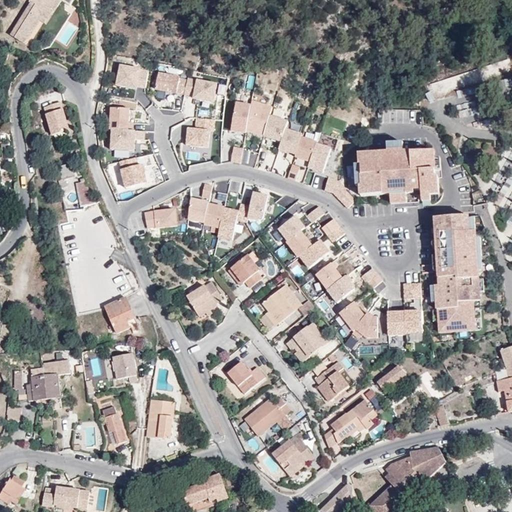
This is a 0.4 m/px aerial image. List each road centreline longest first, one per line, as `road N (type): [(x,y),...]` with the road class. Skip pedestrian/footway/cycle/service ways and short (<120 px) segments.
road 1 (residential): [(114,213),(186,180),(241,173),(343,215),(390,269)]
road 2 (unclassified): [(0,251),(18,234),(24,195),(14,99),(29,74),(59,70),(85,103)]
road 3 (unclassified): [(229,447),(203,408),(114,213)]
road 4 (residential): [(511,424),(369,452),(293,511)]
road 5 (residential): [(0,462),(24,453),(142,480),(229,447)]
road 6 (unknown): [(358,229),(417,223),(448,212),(455,201),(452,160),(441,146),(371,138)]
